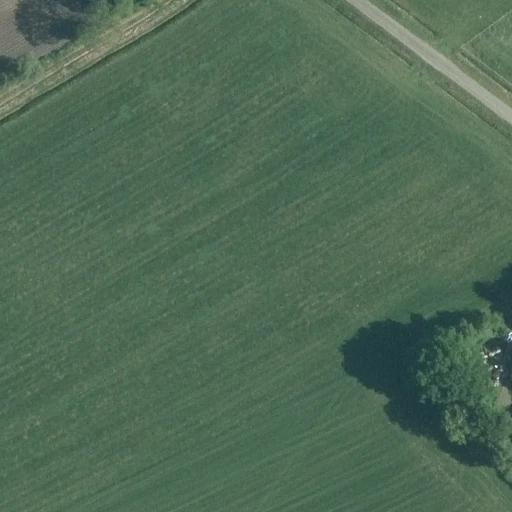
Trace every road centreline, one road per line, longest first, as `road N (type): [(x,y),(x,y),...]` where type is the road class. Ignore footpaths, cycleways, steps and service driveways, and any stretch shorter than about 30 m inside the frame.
road 1 (track): [(170,0),(0,102)]
road 2 (unclassified): [(353,0),(511,119)]
